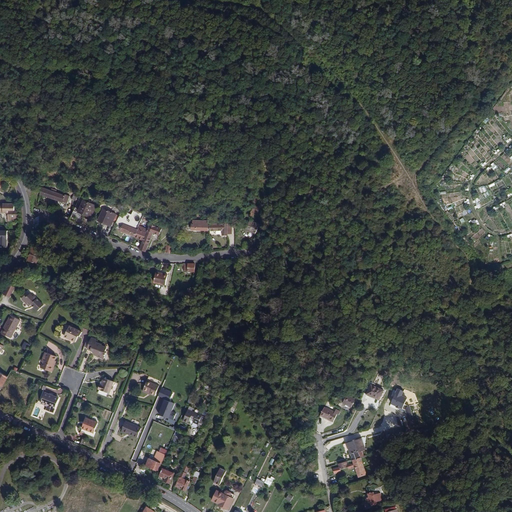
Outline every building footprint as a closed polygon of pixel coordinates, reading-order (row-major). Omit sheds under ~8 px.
[(67,203),(69,196),(55,190),(52,189),(52,190),(52,191),(50,190),(45,189),(41,187),(39,194),(48,197),(53,199),(67,203)] [(79,211),(83,213),(83,214),(90,217),(91,216),(97,202),(84,197),(79,211)] [(0,203),(0,213),(7,214),(7,221),(17,221),(17,211),(14,211),(14,204),(0,203)] [(118,217),(116,221),(115,222),(122,225),(120,230),(125,232),(133,236),(136,230),(144,211),(126,203),(122,210),(121,210),(118,217)] [(103,223),(110,226),(113,220),(116,221),(118,217),(119,214),(118,213),(117,215),(103,209),(99,219),(103,221),(103,223)] [(191,224),(191,230),(204,230),(208,231),(208,224),(202,224),(202,221),(192,220),(192,224),(191,224)] [(255,234),(259,224),(249,220),(245,230),(255,234)] [(157,231),(160,232),(161,229),(149,224),(147,230),(143,240),(141,244),(139,250),(145,252),(152,233),(156,234),(157,231)] [(227,235),(227,224),(209,225),(209,231),(222,230),(222,235),(227,235)] [(133,236),(143,240),(147,230),(138,226),(137,227),(136,230),(133,236)] [(41,249),(33,245),(32,247),(31,250),(29,255),(27,260),(30,261),(36,263),(41,249)] [(25,260),(30,262),(30,261),(27,260),(29,255),(27,254),(27,255),(22,253),(22,255),(26,256),(25,260)] [(168,272),(157,269),(154,282),(165,285),(168,274),(168,272)] [(3,295),(10,298),(14,289),(6,286),(3,295)] [(38,310),(44,305),(34,295),(33,296),(31,293),(27,296),(25,295),(22,298),(29,306),(32,304),(38,310)] [(1,333),(11,338),(20,320),(11,315),(1,333)] [(80,336),(82,332),(69,326),(65,335),(71,338),(71,340),(76,342),(78,336),(80,336)] [(102,346),(102,345),(96,342),(96,340),(91,338),(90,341),(87,347),(87,349),(94,352),(94,353),(98,354),(97,357),(104,359),(106,353),(105,352),(107,348),(102,346)] [(53,365),(55,361),(56,356),(46,352),(45,352),(43,358),(45,359),(43,363),(41,368),(52,372),(54,366),(53,365)] [(161,381),(149,376),(147,381),(143,390),(150,393),(150,394),(155,396),(160,383),(161,381)] [(98,389),(109,393),(114,381),(104,378),(101,384),(100,384),(98,389)] [(369,381),(364,393),(379,400),(383,390),(371,385),(372,382),(369,381)] [(172,412),(175,403),(171,401),(174,392),(162,387),(158,396),(165,399),(158,414),(168,419),(169,417),(174,419),(176,413),(172,412)] [(344,392),(347,393),(347,392),(348,391),(344,389),(339,398),(340,399),(344,392)] [(407,398),(402,396),(403,392),(396,389),(389,404),(402,410),(407,398)] [(344,392),(340,399),(339,400),(343,402),(342,402),(344,403),(345,404),(344,405),(346,406),(347,407),(348,405),(351,407),(355,399),(346,395),(347,394),(347,393),(344,392)] [(53,412),(59,398),(53,395),(52,397),(45,394),(41,403),(48,406),(46,410),(53,412)] [(340,412),(336,410),(334,412),(324,408),(320,415),(333,421),(333,422),(337,414),(339,415),(340,412)] [(205,417),(188,409),(183,420),(188,423),(190,419),(193,420),(192,424),(192,426),(195,427),(197,427),(197,425),(201,427),(205,417)] [(82,428),(81,432),(85,433),(93,436),(94,437),(96,432),(94,431),(98,422),(86,418),(82,428)] [(130,434),(137,437),(141,428),(126,421),(122,431),(126,433),(127,432),(130,434)] [(364,457),(361,451),(365,449),(361,438),(347,443),(351,454),(353,460),(360,458),(364,457)] [(161,463),(162,464),(168,450),(160,447),(156,457),(157,457),(155,461),(149,458),(146,466),(157,471),(161,463)] [(366,475),(360,458),(353,460),(346,461),(339,464),(340,467),(333,469),(334,474),(335,474),(340,472),(341,471),(340,469),(348,467),(348,468),(349,469),(355,467),(359,477),(366,475)] [(182,478),(180,477),(176,486),(186,491),(187,488),(188,489),(190,486),(188,485),(190,481),(184,479),(189,467),(184,465),(180,476),(182,477),(182,478)] [(169,470),(165,468),(165,469),(163,468),(158,478),(165,481),(166,482),(168,483),(169,483),(170,483),(174,473),(168,471),(169,470)] [(226,471),(220,468),(213,482),(220,485),(226,471)] [(273,480),(267,477),(264,482),(270,486),(274,478),(271,476),(270,478),(273,479),(273,480)] [(337,487),(339,494),(346,492),(344,485),(337,487)] [(234,499),(233,498),(235,495),(226,491),(224,494),(216,490),(211,501),(223,507),(224,505),(229,508),(234,499)] [(382,497),(381,493),(374,494),(374,492),(371,493),(370,492),(370,493),(368,494),(369,497),(367,498),(368,503),(369,503),(369,505),(371,505),(371,506),(377,504),(377,502),(383,500),(382,498),(382,497)]
